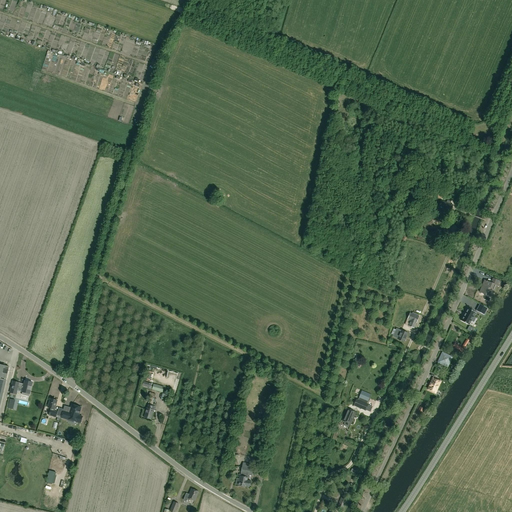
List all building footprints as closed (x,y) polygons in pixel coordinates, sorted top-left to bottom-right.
[(442,201),(439,208),(450,212),(453,205),(442,201)] [(496,285),(484,280),(479,292),(489,296),(491,290),(494,291),(496,285)] [(485,308),(477,304),(474,310),(481,314),(485,308)] [(476,315),(468,310),(462,322),(469,327),(476,315)] [(412,319),(411,323),(409,326),(414,328),(419,317),(418,316),(412,314),(410,313),(408,318),(412,319)] [(397,339),(404,342),(408,333),(401,330),(397,339)] [(453,347),(462,352),(464,349),(455,344),(453,347)] [(439,358),(441,359),(440,363),(446,366),(450,357),(441,353),(439,358)] [(0,405),(6,380),(9,367),(4,366),(5,364),(0,363),(0,365),(0,364),(0,405)] [(435,393),(440,382),(432,378),(427,390),(435,393)] [(13,381),(10,392),(16,394),(18,387),(22,388),(22,389),(23,389),(22,392),(22,394),(28,396),(29,394),(30,394),(32,382),(25,381),(24,385),(19,383),(13,381)] [(153,384),(143,381),(142,386),(149,388),(148,389),(152,389),(162,392),(164,387),(153,384)] [(370,392),(361,388),(358,397),(367,401),(370,392)] [(156,394),(150,393),(150,391),(147,390),(145,396),(150,397),(149,400),(152,401),(153,399),(156,399),(156,398),(155,398),(156,394)] [(47,407),(51,408),(48,415),(60,419),(62,413),(58,412),(54,411),(54,409),(55,409),(57,400),(50,398),(47,407)] [(356,400),(354,405),(365,410),(367,405),(356,400)] [(154,410),(155,406),(148,404),(147,407),(144,417),(151,419),(153,410),(154,410)] [(78,415),(81,407),(72,405),(70,413),(63,411),(61,418),(80,423),(82,417),(78,415)] [(348,409),(343,421),(350,424),(355,413),(348,409)] [(246,486),(249,487),(250,481),(247,480),(248,477),(248,474),(252,475),(254,465),(243,463),(240,473),(241,473),(241,474),(240,474),(240,475),(239,479),(237,478),(235,484),(238,484),(238,485),(246,487),(246,486)] [(191,489),(189,494),(186,493),(183,500),(186,501),(188,498),(194,501),(198,492),(191,489)] [(174,501),(170,511),(171,511),(175,511),(179,504),(174,501)]
